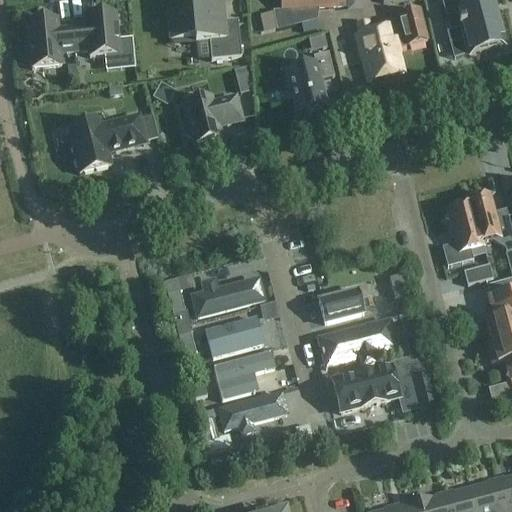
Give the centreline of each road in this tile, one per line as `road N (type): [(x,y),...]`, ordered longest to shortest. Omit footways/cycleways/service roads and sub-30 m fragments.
road 1 (residential): [(51,233),(96,245),(138,219),(389,153)]
road 2 (residential): [(472,443),(389,153)]
road 3 (residential): [(472,443),(334,477),(316,487),(312,511)]
road 4 (residential): [(389,153),(511,121)]
